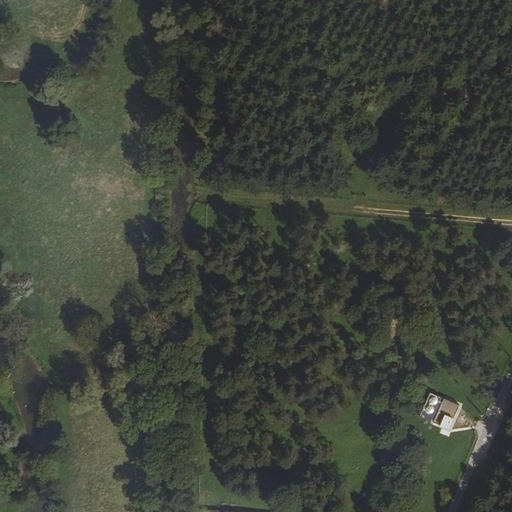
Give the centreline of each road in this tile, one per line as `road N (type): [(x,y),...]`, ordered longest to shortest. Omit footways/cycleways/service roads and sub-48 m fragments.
road 1 (track): [(511,222),(209,196)]
road 2 (unclassified): [(459,511),(511,395)]
